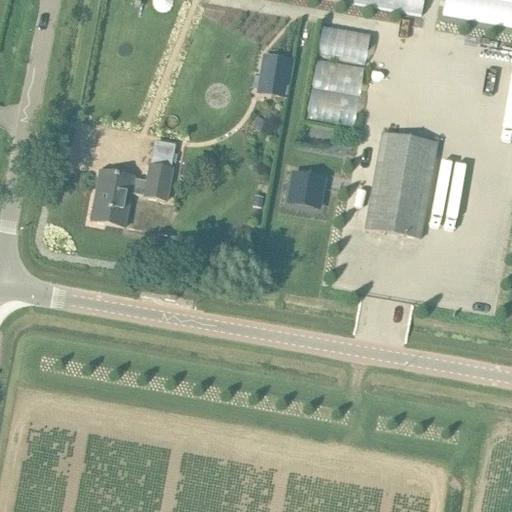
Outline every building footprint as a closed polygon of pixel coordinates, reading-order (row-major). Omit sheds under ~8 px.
[(354,0),(354,6),(420,17),(423,0),(354,0)] [(511,0),(445,0),(443,16),(511,28),(511,0)] [(322,30),(316,59),(363,68),(369,39),(322,30)] [(262,58),(256,97),(284,101),(290,62),(262,58)] [(363,71),(315,63),(305,122),(353,130),(363,71)] [(381,135),(368,212),(364,231),(419,241),(436,145),(381,135)] [(144,199),(165,203),(171,172),(150,168),(147,183),(133,181),(133,180),(99,174),(94,200),(97,201),(93,223),(90,222),(90,223),(124,230),(130,196),(144,198),(144,199)] [(294,176),(288,205),(317,211),(322,182),(294,176)]
